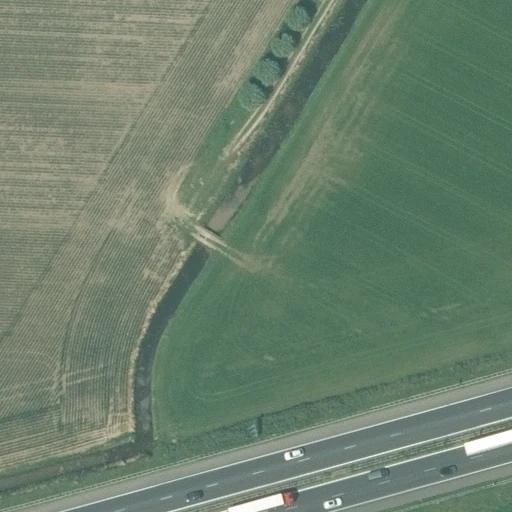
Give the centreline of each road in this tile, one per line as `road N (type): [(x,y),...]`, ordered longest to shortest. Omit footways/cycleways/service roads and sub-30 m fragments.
road 1 (motorway): [(511,400),(109,511)]
road 2 (track): [(223,249),(182,223),(321,0)]
road 3 (motorway): [(280,511),(511,448)]
